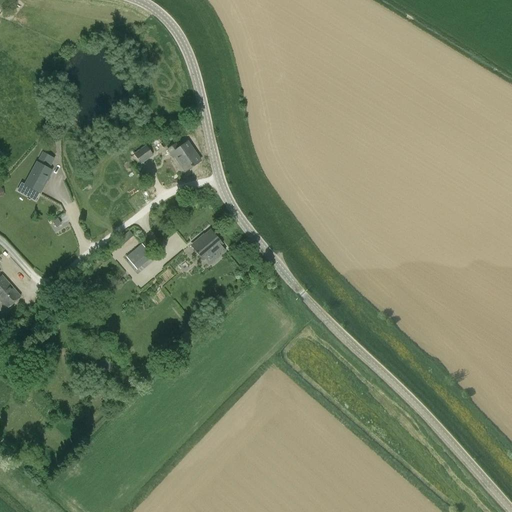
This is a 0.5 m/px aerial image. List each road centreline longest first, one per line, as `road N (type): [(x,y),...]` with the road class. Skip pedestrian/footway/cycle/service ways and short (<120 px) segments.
road 1 (tertiary): [(511,511),(301,295),(222,180)]
road 2 (unclassified): [(222,180),(160,197),(48,282),(0,240)]
road 3 (tertiary): [(222,180),(193,66),(173,24),(146,0)]
